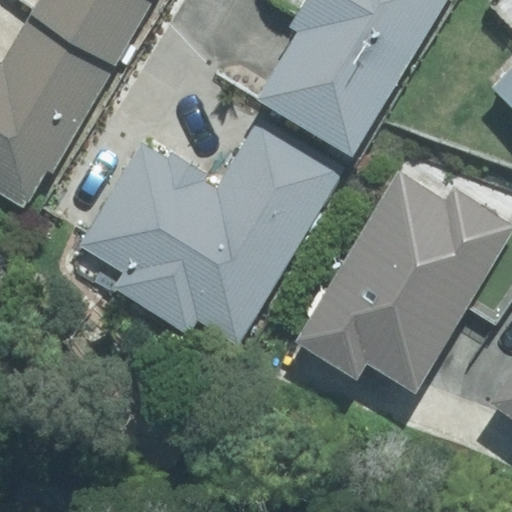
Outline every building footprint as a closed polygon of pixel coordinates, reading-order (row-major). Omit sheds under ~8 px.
[(38,0),(26,21),(110,69),(149,0),(38,0)] [(290,41),(250,107),(266,116),(341,163),(441,0),(300,0),(279,35),(290,41)] [(0,201),(18,212),(42,172),(49,177),(110,69),(26,21),(0,67),(0,201)] [(511,75),(489,96),(511,121),(511,75)] [(121,279),(111,296),(181,339),(190,323),(229,346),(341,163),(266,116),(215,198),(195,186),(200,177),(168,157),(161,167),(136,150),(75,251),(121,279)] [(405,166),(317,332),(387,369),(396,353),(447,380),(511,257),(511,203),(465,179),(458,194),(405,166)]
